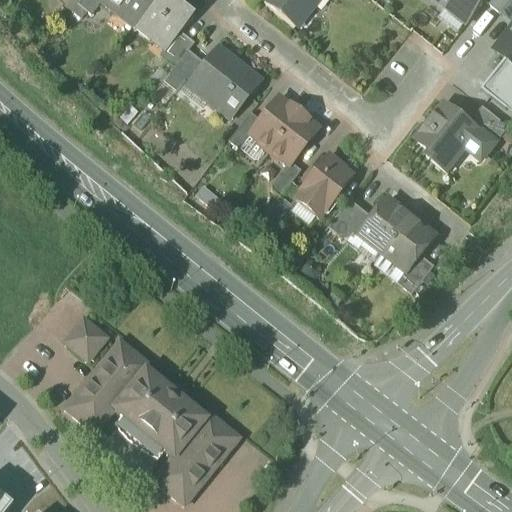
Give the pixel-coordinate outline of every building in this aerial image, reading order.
[(84,0),(78,9),(90,19),(101,6),(99,5),(103,0),(84,0)] [(157,0),(103,0),(99,5),(101,6),(133,32),(157,0)] [(193,21),(167,0),(157,0),(133,32),(163,55),(179,35),(181,37),(193,21)] [(267,0),(263,6),(295,31),(319,0),(267,0)] [(436,0),(469,25),(488,0),(436,0)] [(511,1),(500,18),(511,27),(511,1)] [(511,33),(496,53),(495,55),(511,68),(511,33)] [(163,55),(159,60),(174,72),(186,58),(194,47),(181,37),(179,35),(163,55)] [(234,67),(217,53),(194,82),(209,94),(204,101),(231,122),(259,86),(244,75),(244,76),(233,67),(234,67)] [(174,72),(163,86),(176,96),(198,68),(186,58),(174,72)] [(260,125),(248,139),(249,140),(257,146),(258,149),(267,157),(298,118),(278,102),(260,125)] [(470,127),(444,107),(434,120),(437,122),(418,146),(430,155),(426,160),(447,176),(469,149),(486,162),(496,148),(479,135),(480,135),(470,127)] [(509,132),(483,111),(470,127),(480,135),(479,135),(496,148),(509,132)] [(250,117),(228,146),(239,154),(249,140),(248,139),(260,125),(250,117)] [(298,118),(267,157),(276,164),(279,164),(288,171),(318,133),(298,118)] [(328,160),(293,204),(318,224),(323,218),(326,217),(333,208),(333,205),(353,180),(328,160)] [(287,170),(271,190),(272,196),(279,202),(280,201),(301,175),(291,168),(288,171),(287,170)] [(291,210),(280,201),(279,202),(261,225),(272,233),(291,210)] [(350,204),(328,232),(342,244),(352,232),(360,238),(373,222),(350,204)] [(373,222),(360,238),(384,257),(413,221),(409,218),(406,218),(388,204),(373,222)] [(413,221),(384,257),(407,276),(408,276),(421,260),(435,242),(417,227),(417,224),(413,221)] [(421,260),(408,276),(407,276),(398,288),(412,300),(435,271),(421,260)] [(106,344),(82,326),(63,349),(87,368),(106,344)] [(204,424),(180,405),(183,402),(171,393),(169,396),(145,377),(149,372),(119,347),(68,410),(75,417),(72,421),(94,440),(113,417),(172,464),(153,487),(183,511),(238,444),(208,419),(204,424)] [(0,511),(11,511),(14,507),(0,498),(0,511)]
